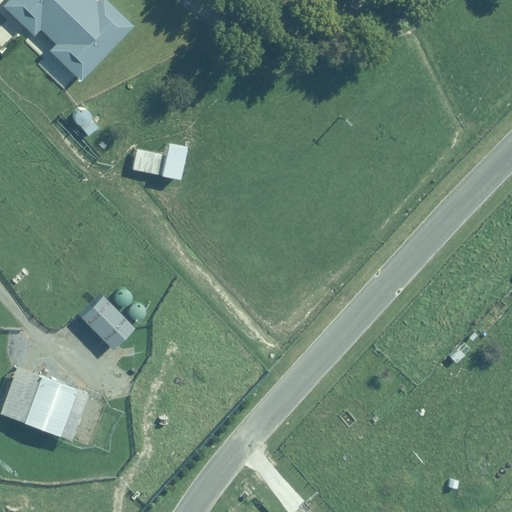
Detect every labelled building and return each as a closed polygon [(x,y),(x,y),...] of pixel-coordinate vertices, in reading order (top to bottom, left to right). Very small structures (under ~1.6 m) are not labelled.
[(9,0),(6,4),(35,34),(41,28),(57,45),(51,51),(78,79),(134,24),(110,0),(97,0),(97,1),(95,0),(9,0)] [(166,154),(162,175),(161,178),(183,181),(189,147),(168,143),(166,154)] [(162,175),(166,154),(137,150),(134,170),(162,175)] [(137,330),(105,293),(80,315),(112,351),(137,330)] [(77,389),(14,367),(0,406),(0,414),(60,436),(77,389)]
